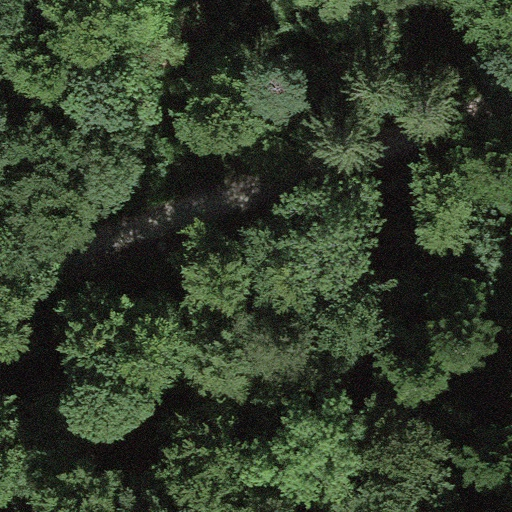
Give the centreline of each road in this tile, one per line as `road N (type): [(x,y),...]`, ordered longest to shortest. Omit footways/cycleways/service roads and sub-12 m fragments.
road 1 (track): [(511,99),(358,138),(189,219),(0,261)]
road 2 (track): [(0,420),(189,219)]
